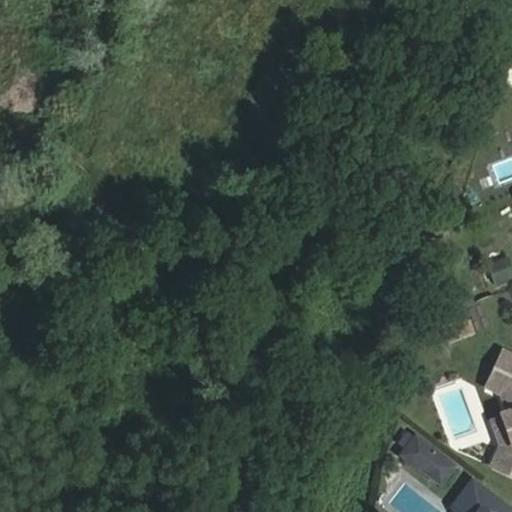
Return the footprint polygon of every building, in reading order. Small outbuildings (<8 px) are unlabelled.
[(511,277),(511,275),(505,259),(487,266),(494,284),(511,277)] [(462,320),(444,327),(449,341),(468,334),(462,320)] [(511,364),(497,357),(481,391),(499,399),(506,417),(499,420),(511,449),(501,471),(511,475),(511,364)] [(499,420),(490,424),(500,449),(492,466),(501,471),(511,449),(499,420)] [(415,438),(401,455),(419,469),(433,452),(415,438)] [(433,452),(419,469),(439,484),(452,467),(433,452)] [(452,508),(457,511),(510,511),(472,482),(452,508)]
